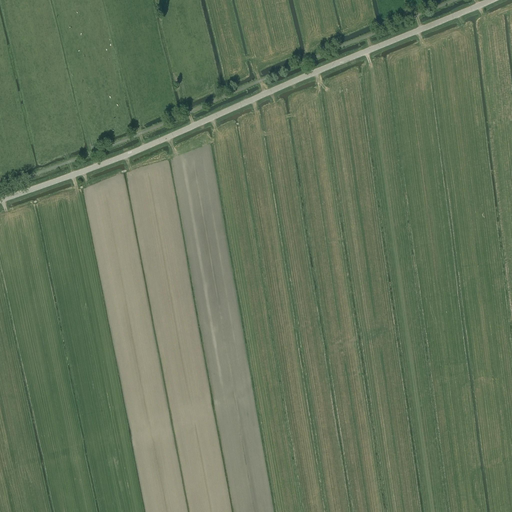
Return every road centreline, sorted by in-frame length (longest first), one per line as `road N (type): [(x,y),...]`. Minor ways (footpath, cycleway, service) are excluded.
road 1 (unclassified): [(0,201),(493,0)]
road 2 (unclassified): [(0,190),(456,0)]
